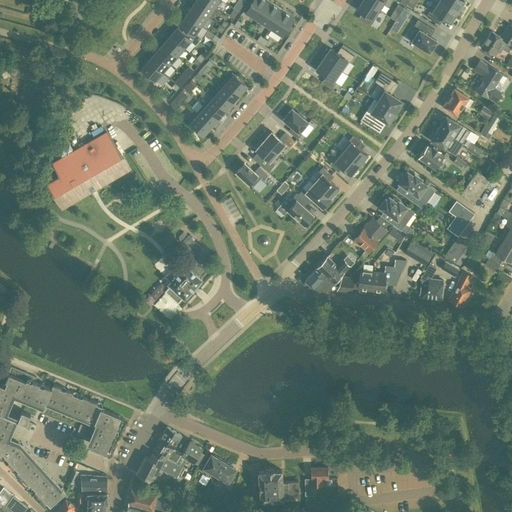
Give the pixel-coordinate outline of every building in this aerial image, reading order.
[(215,8),(202,0),(195,0),(192,6),(209,17),(215,8)] [(220,0),(202,0),(215,8),(220,0)] [(269,3),(263,0),(253,0),(245,13),(258,21),(269,3)] [(363,0),(361,0),(356,9),(362,12),(358,18),(370,25),(380,10),(363,0)] [(383,0),(363,0),(380,10),(386,1),(383,0)] [(450,22),(457,11),(439,0),(436,0),(431,9),(430,9),(426,16),(439,24),(443,17),(450,22)] [(439,0),(457,11),(464,0),(463,0),(439,0)] [(281,11),(269,3),(258,21),(270,29),(281,11)] [(209,17),(192,6),(186,15),(202,26),(209,17)] [(281,11),(270,29),(282,37),(294,19),(281,11)] [(202,26),(186,15),(179,24),(196,35),(202,26)] [(415,27),(408,38),(417,44),(416,45),(423,49),(424,48),(429,51),(430,50),(431,51),(437,42),(436,41),(436,40),(430,36),(434,29),(418,19),(413,26),(415,27)] [(510,49),(511,49),(511,26),(508,25),(501,37),(508,42),(506,46),(510,48),(510,49)] [(170,35),(185,48),(193,40),(177,27),(170,35)] [(501,37),(491,31),(481,48),(494,56),(497,52),(499,53),(502,49),(508,53),(511,49),(510,49),(510,48),(506,46),(508,42),(501,37)] [(163,43),(178,57),(185,48),(170,35),(163,43)] [(156,51),(171,65),(178,57),(163,43),(156,51)] [(341,46),(337,52),(330,48),(323,58),(342,71),(349,61),(350,62),(354,55),(341,46)] [(149,60),(164,73),(171,65),(156,51),(149,60)] [(335,81),(342,71),(323,58),(316,69),(326,75),(322,80),(332,87),(336,82),(335,81)] [(496,101),(502,92),(501,91),(502,88),(501,82),(498,80),(502,74),(488,65),(479,59),(472,69),(482,75),(474,88),(488,97),(488,96),(496,101)] [(164,73),(149,60),(141,68),(157,81),(164,73)] [(188,65),(181,74),(187,78),(194,70),(188,65)] [(224,80),(239,93),(247,85),(232,72),(224,80)] [(384,87),(376,99),(374,98),(395,112),(402,101),(391,94),(398,83),(381,72),(375,81),(384,87)] [(179,86),(187,78),(181,74),(174,81),(175,83),(179,86)] [(187,85),(192,89),(196,84),(191,80),(187,85)] [(224,80),(217,88),(232,102),(239,93),(224,80)] [(225,110),(230,104),(232,102),(217,88),(210,96),(225,110)] [(457,115),(468,98),(454,89),(443,106),(457,115)] [(177,95),(181,99),(186,94),(182,90),(177,95)] [(181,99),(177,95),(172,101),(176,105),(181,99)] [(210,96),(203,104),(218,118),(225,110),(210,96)] [(388,123),(395,112),(374,98),(360,119),(371,126),(377,116),(388,123)] [(196,112),(211,126),(218,118),(203,104),(196,112)] [(488,118),(493,111),(483,105),(479,112),(488,118)] [(288,130),(297,138),(301,133),(309,122),(304,119),(305,117),(299,112),(298,113),(292,108),(283,118),(292,126),(288,130)] [(203,134),(211,126),(196,112),(188,121),(203,134)] [(481,134),(488,139),(501,118),(494,113),(481,134)] [(443,116),(441,120),(442,121),(438,128),(463,143),(467,146),(471,141),(465,138),(470,130),(446,115),(445,117),(443,116)] [(463,143),(438,128),(434,134),(432,133),(430,136),(431,138),(430,140),(444,149),(445,148),(455,155),(463,143)] [(106,131),(53,162),(60,174),(48,181),(64,207),(94,189),(129,169),(122,157),(115,147),(106,133),(107,132),(106,131)] [(279,138),(271,131),(264,140),(279,153),(286,145),(290,147),(295,141),(284,132),(279,138)] [(358,147),(362,142),(353,134),(349,139),(349,140),(341,150),(359,164),(367,154),(358,147)] [(256,149),(271,162),(279,153),(264,140),(256,149)] [(419,156),(419,158),(423,161),(425,161),(435,168),(444,154),(440,151),(440,150),(431,144),(430,146),(427,144),(419,156)] [(351,174),(359,164),(341,150),(333,159),(329,164),(338,171),(342,166),(351,174)] [(502,168),(506,162),(495,155),(491,161),(502,168)] [(244,162),(236,171),(252,186),(261,177),(263,180),(268,175),(258,167),(254,171),(244,162)] [(314,182),(331,196),(339,187),(328,178),(332,173),(322,165),(318,170),(322,173),(314,182)] [(473,204),(491,180),(477,170),(460,194),(473,204)] [(414,176),(407,171),(404,176),(402,176),(399,180),(399,182),(399,183),(410,191),(406,196),(422,208),(427,202),(419,196),(427,185),(420,181),(421,179),(415,174),(414,176)] [(331,196),(314,182),(309,178),(301,187),(302,188),(298,193),(306,200),(307,201),(312,196),(322,206),(331,196)] [(302,204),(306,200),(298,193),(297,192),(285,206),(288,209),(290,211),(289,212),(298,220),(299,218),(304,223),(313,214),(302,204)] [(401,230),(414,212),(393,197),(392,199),(389,196),(387,199),(386,198),(379,207),(394,217),(390,222),(401,230)] [(508,219),(511,212),(505,208),(509,201),(502,197),(494,210),(508,219)] [(458,236),(475,213),(463,205),(447,227),(458,236)] [(378,240),(387,230),(373,217),(364,228),(364,227),(363,228),(354,239),(369,252),(379,241),(378,240)] [(503,241),(511,246),(511,221),(508,219),(504,226),(510,229),(503,241)] [(491,240),(494,235),(486,230),(483,235),(491,240)] [(175,274),(169,282),(170,283),(164,290),(178,302),(184,295),(184,296),(193,287),(201,278),(198,275),(205,269),(198,263),(207,252),(188,235),(181,242),(187,248),(182,254),(188,260),(185,263),(175,274)] [(426,264),(433,253),(412,240),(405,252),(426,264)] [(511,262),(511,260),(511,246),(503,241),(496,254),(493,252),(489,258),(500,265),(504,258),(511,262)] [(463,252),(456,247),(448,258),(455,263),(456,261),(463,252)] [(391,262),(392,251),(384,250),(383,261),(391,262)] [(339,285),(342,275),(341,278),(339,277),(344,272),(345,272),(351,265),(344,259),(337,266),(327,257),(316,268),(325,276),(327,274),(339,285)] [(496,271),(500,265),(489,258),(485,265),(496,271)] [(421,287),(420,295),(441,298),(443,280),(430,278),(436,268),(429,264),(421,278),(422,279),(428,283),(428,287),(421,287)] [(458,269),(451,264),(446,271),(454,275),(458,269)] [(336,291),(339,285),(327,274),(325,276),(316,268),(305,280),(313,288),(314,287),(327,290),(328,289),(336,291)] [(371,290),(373,271),(360,270),(358,289),(359,289),(359,292),(365,293),(367,290),(371,290)] [(373,271),(371,290),(383,292),(386,273),(373,271)] [(462,307),(471,289),(466,286),(472,275),(463,271),(448,300),(462,307)] [(339,285),(336,291),(352,292),(353,277),(342,275),(339,285)] [(87,443),(88,443),(90,444),(89,446),(106,453),(108,448),(109,449),(116,434),(114,433),(118,424),(119,424),(123,416),(101,407),(102,406),(96,404),(97,402),(82,396),(82,397),(72,393),(73,392),(65,388),(64,390),(60,388),(61,386),(53,383),(51,387),(44,384),(44,386),(39,384),(40,382),(34,380),(37,376),(11,366),(8,373),(5,380),(7,381),(5,386),(0,383),(0,457),(6,464),(8,463),(13,468),(14,467),(18,471),(16,472),(27,484),(29,482),(36,490),(34,491),(45,503),(46,502),(50,506),(64,494),(19,444),(7,439),(15,419),(21,421),(19,425),(29,429),(32,422),(28,420),(30,414),(21,410),(17,420),(18,419),(4,414),(13,393),(44,406),(46,402),(96,423),(90,438),(84,435),(81,441),(87,443)] [(80,438),(85,425),(80,424),(75,436),(80,438)] [(172,450),(173,448),(181,435),(167,426),(159,439),(165,443),(164,445),(172,450)] [(166,459),(167,458),(172,450),(164,445),(165,443),(159,439),(152,450),(164,457),(164,458),(166,459)] [(199,465),(206,454),(200,450),(202,446),(191,439),(181,454),(199,465)] [(167,458),(176,463),(182,453),(173,448),(172,450),(167,458)] [(166,459),(164,458),(152,452),(149,458),(145,455),(136,472),(152,480),(159,468),(177,477),(178,474),(189,480),(194,472),(182,466),(176,463),(167,458),(166,459)] [(216,474),(224,461),(211,454),(203,467),(204,467),(201,471),(206,474),(206,473),(213,477),(215,474),(216,474)] [(215,474),(213,477),(216,478),(215,481),(217,481),(216,483),(224,483),(227,490),(226,494),(232,496),(236,485),(233,484),(235,477),(232,475),(236,468),(224,461),(216,474),(215,474)] [(305,495),(314,495),(314,485),(322,485),(322,478),(328,478),(328,466),(311,467),(311,477),(305,478),(305,495)] [(70,498),(74,489),(76,485),(74,483),(79,471),(72,468),(67,481),(71,482),(68,487),(69,487),(65,496),(70,498)] [(275,470),(275,468),(265,469),(265,470),(258,471),(259,482),(254,483),(254,489),(260,489),(260,500),(283,498),(283,500),(300,499),(299,480),(283,481),(282,469),(275,470)] [(92,492),(107,492),(105,492),(105,490),(107,490),(106,476),(81,474),(83,492),(92,491),(92,492)] [(0,511),(5,506),(13,495),(3,486),(0,490),(0,511)] [(169,511),(173,497),(132,486),(128,502),(153,508),(154,507),(169,511)] [(250,497),(249,489),(244,489),(245,506),(256,505),(255,497),(250,497)] [(105,511),(106,510),(106,508),(106,503),(108,503),(107,492),(92,492),(93,503),(89,503),(88,509),(85,509),(83,511),(82,511),(105,511)] [(13,495),(5,506),(13,511),(22,511),(27,507),(13,495)] [(78,511),(81,508),(65,498),(56,511),(78,511)]
